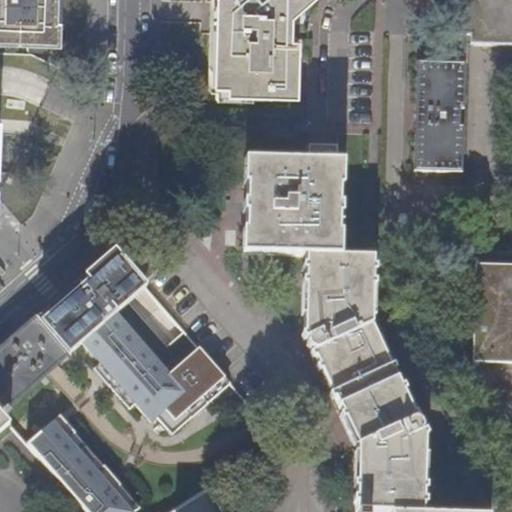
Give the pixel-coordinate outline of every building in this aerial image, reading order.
[(0,0),(0,45),(60,47),(61,0),(0,0)] [(308,0),(216,0),(216,12),(215,84),(228,85),(228,93),(298,93),(299,38),(292,37),(292,15),(308,0)] [(498,45),(511,45),(511,0),(451,0),(451,35),(469,36),(468,44),(498,45)] [(511,45),(498,45),(498,60),(511,60),(511,249),(459,248),(457,338),(472,338),(474,264),(511,264),(511,45)] [(462,108),(464,62),(416,61),(413,169),(460,171),(462,125),(459,125),(459,108),(462,108)] [(371,326),(372,259),(340,258),(343,163),(336,163),(337,145),(309,144),(308,162),(245,161),(242,255),(302,257),(299,336),(352,448),(350,511),(421,511),(424,438),(371,326)] [(117,257),(112,252),(105,258),(35,319),(67,356),(80,344),(99,365),(92,371),(107,388),(114,382),(150,423),(163,411),(173,423),(184,413),(190,420),(206,404),(201,398),(223,378),(198,349),(167,375),(114,315),(128,303),(137,295),(144,289),(117,257)] [(471,360),(511,361),(511,264),(474,264),(472,338),(471,360)] [(67,356),(35,319),(19,333),(52,369),(67,356)] [(52,369),(19,333),(0,350),(0,415),(48,373),(52,369)] [(201,398),(206,404),(229,385),(223,378),(201,398)] [(0,432),(9,425),(0,415),(0,432)] [(58,417),(26,445),(83,511),(130,511),(113,492),(119,486),(102,467),(96,472),(67,440),(73,435),(74,434),(58,417)] [(102,467),(73,435),(67,440),(96,472),(102,467)] [(130,498),(119,486),(113,492),(130,511),(133,511),(139,509),(130,498)] [(209,489),(172,511),(235,511),(235,509),(221,509),(209,489)]
